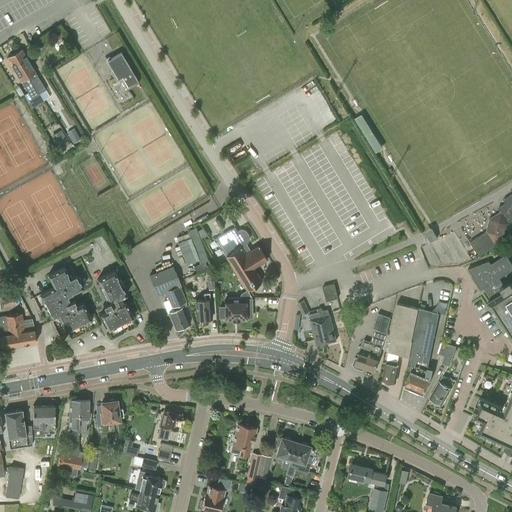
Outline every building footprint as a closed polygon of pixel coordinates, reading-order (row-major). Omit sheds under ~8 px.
[(59,30),(54,33),(58,40),(63,37),(59,30)] [(14,54),(28,77),(37,90),(39,93),(46,90),(39,79),(22,49),(14,54)] [(121,52),(111,57),(110,56),(104,60),(123,92),(139,83),(121,52)] [(28,77),(14,54),(7,58),(31,98),(39,93),(37,90),(28,77)] [(359,112),(352,116),(373,151),(380,146),(359,112)] [(81,130),(74,134),(80,145),(87,141),(81,130)] [(56,142),(62,154),(71,149),(64,137),(56,142)] [(469,242),(479,257),(511,236),(511,235),(511,194),(503,200),(505,204),(498,208),(500,212),(489,219),(486,231),(469,242)] [(207,235),(202,228),(198,230),(201,239),(207,235)] [(267,260),(258,246),(250,251),(245,244),(246,243),(247,243),(248,241),(249,240),(249,239),(249,238),(249,237),(249,236),(249,235),(248,234),(248,233),(247,233),(246,232),(245,231),(244,230),(242,230),(240,230),(239,230),(238,231),(237,231),(232,234),(230,230),(215,239),(225,256),(246,291),(247,290),(262,281),(254,268),(267,260)] [(438,238),(435,232),(428,236),(431,242),(438,238)] [(94,238),(97,243),(101,252),(104,251),(110,248),(105,239),(103,234),(94,238)] [(472,276),(481,290),(511,269),(511,263),(506,254),(491,264),(489,260),(468,269),(472,276)] [(183,307),(188,305),(180,287),(181,286),(173,265),(148,275),(157,296),(166,292),(169,299),(164,301),(163,303),(167,312),(169,313),(176,329),(190,323),(183,307)] [(91,318),(82,301),(77,304),(75,301),(88,295),(86,291),(70,299),(68,295),(84,287),(80,280),(79,280),(76,275),(70,278),(64,266),(48,274),(54,286),(40,293),(42,297),(44,300),(44,299),(50,310),(49,311),(51,313),(50,313),(52,318),(58,315),(66,330),(73,327),(72,326),(83,320),(84,321),(91,318)] [(222,275),(217,266),(211,269),(216,278),(222,275)] [(126,320),(132,317),(122,297),(127,294),(114,270),(98,278),(110,301),(104,304),(107,310),(100,313),(109,329),(115,325),(115,324),(115,325),(125,319),(126,320)] [(207,275),(209,290),(216,289),(214,274),(207,275)] [(511,283),(510,281),(500,287),(503,292),(488,302),(511,338),(511,283)] [(326,301),(338,298),(334,284),(323,287),(326,301)] [(247,290),(246,291),(240,294),(240,299),(225,299),(225,306),(219,306),(219,318),(225,318),(225,320),(246,320),(246,318),(253,318),(253,298),(252,298),(252,297),(247,290)] [(212,319),(210,299),(210,292),(203,293),(204,299),(195,300),(197,320),(212,319)] [(4,307),(14,305),(12,293),(2,294),(4,307)] [(359,309),(370,305),(368,298),(356,303),(359,309)] [(303,315),(310,312),(305,301),(298,304),(303,315)] [(412,341),(418,308),(397,303),(389,335),(392,335),(386,364),(382,380),(395,383),(399,367),(397,366),(399,354),(409,357),(412,341)] [(424,310),(425,306),(420,305),(419,308),(418,308),(412,341),(409,357),(407,369),(411,371),(404,386),(424,394),(431,379),(433,368),(428,367),(439,314),(424,310)] [(318,312),(326,343),(336,340),(328,309),(323,310),(322,307),(318,308),(319,312),(318,312)] [(326,343),(318,312),(309,314),(317,345),(326,343)] [(21,313),(5,316),(0,316),(0,343),(1,347),(36,341),(34,330),(33,330),(31,319),(23,320),(21,313)] [(374,372),(379,357),(384,340),(387,333),(391,318),(378,313),(373,329),(375,330),(371,342),(364,339),(357,358),(355,357),(353,364),(354,367),(363,370),(366,369),(374,372)] [(450,366),(456,346),(443,341),(439,353),(444,355),(442,363),(450,366)] [(503,350),(504,346),(489,342),(488,345),(503,350)] [(452,388),(451,388),(453,382),(454,379),(450,377),(449,379),(443,375),(439,381),(430,397),(442,405),(452,388)] [(511,396),(509,402),(506,401),(503,408),(481,397),(477,405),(476,404),(474,410),(475,411),(474,413),(483,417),(476,432),(505,445),(504,447),(511,450),(511,388),(509,395),(511,396)] [(79,434),(79,415),(79,410),(80,410),(80,405),(78,405),(78,399),(69,399),(69,415),(69,427),(73,427),(73,434),(79,434)] [(79,415),(79,434),(79,432),(87,432),(87,424),(88,424),(89,418),(89,400),(78,399),(78,405),(80,405),(80,410),(79,410),(79,415)] [(102,402),(103,411),(97,412),(96,418),(97,426),(104,425),(104,422),(119,419),(119,417),(123,416),(122,408),(118,409),(116,400),(102,402)] [(33,421),(33,428),(34,427),(35,435),(40,434),(40,427),(44,427),(44,432),(55,432),(54,406),(33,406),(33,421)] [(4,412),(8,438),(10,448),(32,444),(33,434),(26,435),(22,409),(4,412)] [(159,426),(160,426),(157,437),(168,440),(171,429),(177,430),(181,413),(179,413),(178,411),(174,410),(173,411),(164,409),(162,418),(161,418),(159,426)] [(232,443),(233,443),(231,451),(239,453),(239,455),(249,457),(257,428),(237,423),(234,434),(233,435),(231,439),(233,441),(232,443)] [(274,444),(280,446),(277,455),(290,459),(295,442),(282,438),(276,436),(274,444)] [(131,446),(132,440),(124,438),(121,451),(136,455),(138,448),(131,446)] [(203,447),(208,451),(213,450),(215,444),(210,440),(205,442),(203,447)] [(295,442),(290,459),(304,463),(307,455),(313,457),(316,448),(295,442)] [(157,456),(170,459),(172,452),(159,449),(157,456)] [(80,450),(79,453),(79,456),(81,457),(79,465),(88,467),(91,453),(80,450)] [(79,468),(79,465),(81,457),(79,456),(62,453),(59,455),(57,464),(79,468)] [(271,456),(261,454),(260,462),(256,477),(257,477),(257,476),(266,478),(271,456)] [(89,470),(95,471),(98,457),(91,456),(89,470)] [(141,466),(155,469),(158,460),(143,457),(141,466)] [(251,460),(246,482),(255,484),(256,477),(260,462),(251,460)] [(388,491),(389,484),(385,483),(387,474),(373,470),(373,468),(351,463),(348,476),(358,478),(358,480),(363,481),(363,480),(370,481),(375,482),(374,487),(368,511),(370,511),(383,511),(388,491)] [(6,496),(19,498),(25,468),(11,465),(6,496)] [(408,471),(401,470),(399,482),(406,483),(408,471)] [(165,479),(161,479),(162,478),(144,474),(143,475),(139,474),(138,481),(142,483),(140,490),(158,494),(160,486),(163,487),(165,479)] [(229,488),(231,480),(219,477),(217,485),(229,488)] [(238,491),(250,494),(252,485),(240,482),(238,491)] [(282,505),(280,511),(277,511),(272,510),(271,511),(299,511),(301,509),(298,508),(300,498),(292,496),(294,487),(290,486),(290,485),(282,483),(279,495),(286,497),(284,506),(282,505)] [(218,511),(219,511),(225,490),(218,488),(216,496),(205,493),(203,501),(201,500),(200,506),(202,506),(201,508),(218,511)] [(75,496),(73,508),(91,511),(94,495),(93,495),(93,492),(76,489),(75,496)] [(159,502),(156,502),(158,494),(140,490),(139,494),(131,492),(130,499),(137,501),(136,505),(142,507),(142,509),(147,511),(147,508),(154,510),(154,509),(158,510),(159,502)] [(442,503),(443,496),(429,492),(426,505),(432,507),(431,511),(454,511),(456,506),(442,503)] [(64,498),(55,496),(53,503),(53,505),(63,507),(63,506),(64,498)] [(98,511),(105,511),(110,511),(112,505),(100,503),(98,511)]
